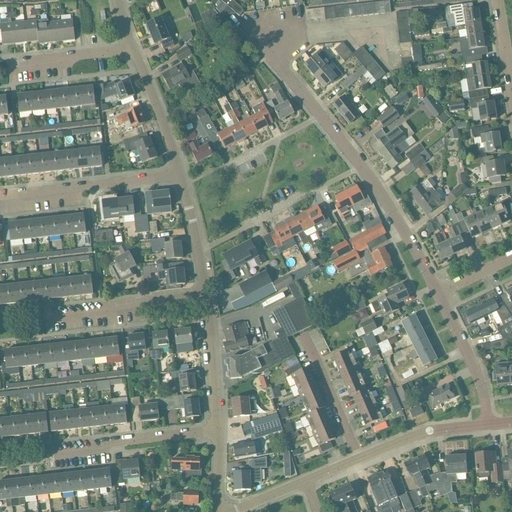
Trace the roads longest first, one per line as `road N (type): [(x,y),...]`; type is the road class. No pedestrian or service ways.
road 1 (residential): [(437,293),(384,197),(282,71)]
road 2 (residential): [(50,454),(219,431)]
road 3 (residential): [(15,194),(180,175)]
road 4 (residential): [(50,319),(205,295)]
road 5 (residential): [(486,425),(482,389),(437,293)]
road 6 (residential): [(219,431),(205,295)]
road 7 (residential): [(180,175),(132,49)]
road 8 (residential): [(357,458),(427,431),(486,425)]
road 9 (residential): [(357,458),(304,337)]
road 10 (residential): [(205,295),(180,175)]
road 11 (residential): [(12,67),(132,49)]
